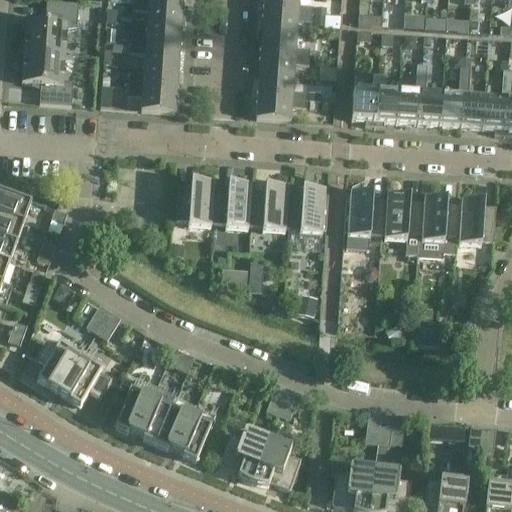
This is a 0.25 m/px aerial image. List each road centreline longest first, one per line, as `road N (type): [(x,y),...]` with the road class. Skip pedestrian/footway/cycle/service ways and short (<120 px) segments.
road 1 (residential): [(88,150),(72,273),(181,333),(321,392),(477,412)]
road 2 (residential): [(224,144),(511,164)]
road 3 (tertiary): [(0,433),(152,511)]
road 4 (residential): [(224,144),(233,0)]
road 5 (residential): [(477,412),(492,314),(511,277)]
